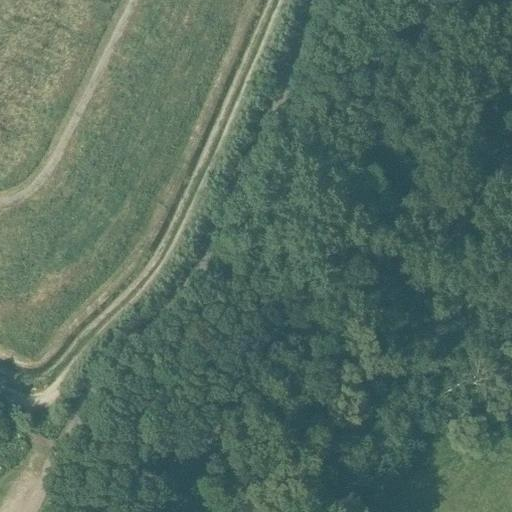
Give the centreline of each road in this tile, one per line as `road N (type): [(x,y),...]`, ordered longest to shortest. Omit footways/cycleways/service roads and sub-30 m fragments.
road 1 (unclassified): [(28,511),(101,374),(167,315),(198,268),(314,0)]
road 2 (track): [(0,201),(24,195),(47,171),(133,0)]
